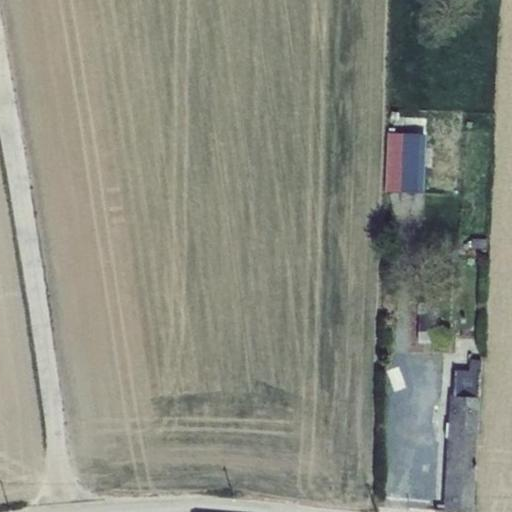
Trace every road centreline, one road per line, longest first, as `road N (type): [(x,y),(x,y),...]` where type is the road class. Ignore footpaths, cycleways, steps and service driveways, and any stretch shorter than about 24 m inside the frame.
road 1 (track): [(0,35),(67,511)]
road 2 (residential): [(102,511),(167,505),(271,511)]
